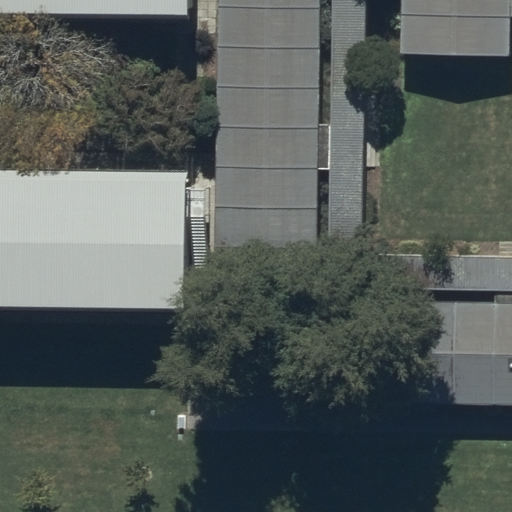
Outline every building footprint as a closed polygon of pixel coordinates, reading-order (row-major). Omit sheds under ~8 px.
[(0,0),(0,328),(195,329),(195,175),(0,174),(0,30),(196,31),(195,0),(0,0)] [(320,0),(219,0),(214,289),(316,291),(320,0)] [(511,0),(402,0),(401,57),(510,59),(511,19),(511,18),(511,0)] [(511,408),(511,305),(370,303),(369,406),(511,408)] [(160,511),(161,409),(48,409),(47,511),(160,511)] [(31,511),(34,419),(0,418),(0,511),(31,511)] [(186,434),(183,511),(479,511),(482,442),(186,434)]
